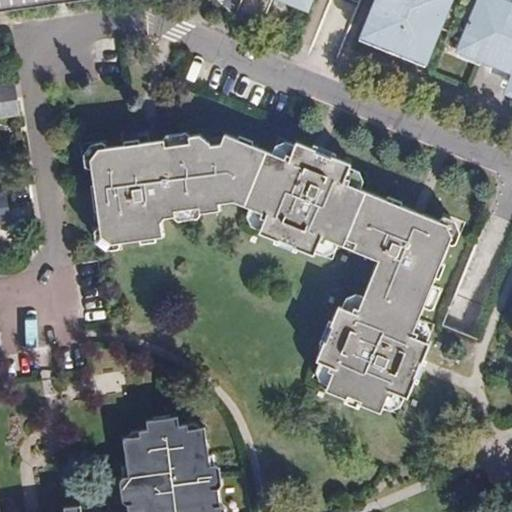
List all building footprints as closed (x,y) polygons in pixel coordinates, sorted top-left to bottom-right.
[(0,0),(0,12),(88,0),(0,0)] [(511,0),(386,0),(382,10),(376,8),(370,23),(364,37),(415,58),(421,45),(431,49),(439,30),(446,33),(442,42),(458,49),(480,58),(478,63),(490,68),(511,76),(511,0)] [(364,37),(370,23),(365,22),(358,40),(423,67),(431,49),(421,45),(415,58),(364,37)] [(477,67),(478,63),(480,58),(458,49),(454,57),(477,67)] [(486,75),(511,85),(511,76),(490,68),(486,75)] [(14,84),(0,85),(0,117),(18,114),(14,84)] [(406,352),(423,358),(429,343),(416,337),(418,331),(413,329),(451,235),(445,222),(421,212),(411,238),(404,235),(414,209),(348,183),(350,177),(345,175),(350,162),(318,149),(310,168),(304,165),(312,147),(294,139),(290,153),(285,152),(282,156),(223,133),(219,144),(211,145),(199,135),(187,137),(188,142),(164,145),(164,140),(160,140),(164,161),(150,163),(148,142),(96,149),(89,162),(99,237),(111,243),(161,236),(159,217),(173,216),(173,210),(196,207),(197,211),(218,208),(218,204),(235,201),(261,212),(259,217),(263,219),(258,233),(311,254),(318,241),(324,243),(326,238),(375,258),(357,307),(352,305),(350,311),(337,306),(316,361),(328,366),(326,371),(331,372),(324,388),(380,412),(386,394),(392,396),(394,391),(408,396),(419,368),(402,361),(406,352)] [(188,142),(187,137),(187,133),(165,136),(164,140),(164,145),(188,142)] [(160,140),(157,141),(148,142),(150,163),(164,161),(160,140)] [(318,149),(312,147),(304,165),(310,168),(318,149)] [(0,223),(9,222),(5,192),(0,192),(0,223)] [(194,216),(197,211),(196,207),(173,210),(173,216),(178,219),(194,216)] [(421,212),(414,209),(404,235),(411,238),(421,212)] [(421,365),(423,358),(406,352),(402,361),(419,368),(421,365)] [(210,463),(209,453),(205,426),(198,427),(197,428),(187,430),(187,423),(179,424),(177,417),(146,420),(146,430),(137,431),(138,437),(127,437),(123,438),(127,466),(128,476),(121,476),(119,481),(121,503),(126,506),(132,506),(133,511),(80,511),(80,507),(63,508),(63,511),(225,511),(225,507),(220,503),(208,505),(207,499),(214,498),(213,488),(218,487),(221,482),(219,467),(215,463),(210,463)] [(197,428),(198,427),(193,421),(187,423),(187,430),(197,428)] [(220,503),(218,487),(213,488),(214,498),(207,499),(208,505),(220,503)]
